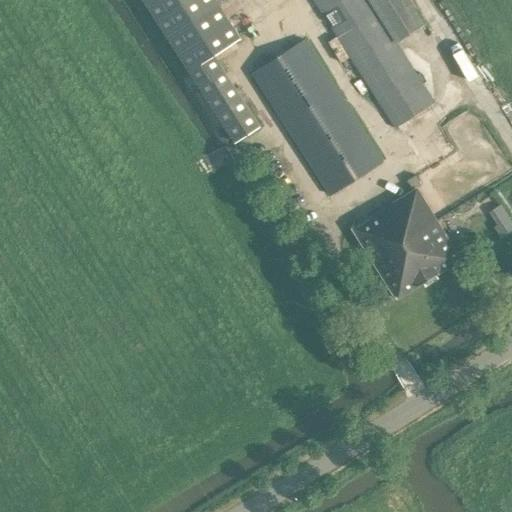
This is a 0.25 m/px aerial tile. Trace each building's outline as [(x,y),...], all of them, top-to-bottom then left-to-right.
[(217,0),(146,0),(237,141),(261,125),(215,54),(241,37),(217,0)] [(436,102),(398,42),(426,23),(411,0),(314,0),(396,128),(436,102)] [(331,196),(384,160),(306,38),(252,72),(331,196)] [(462,259),(417,186),(353,227),(397,299),(462,259)] [(502,235),(511,229),(511,215),(504,204),(499,207),(507,220),(497,227),(502,235)]
